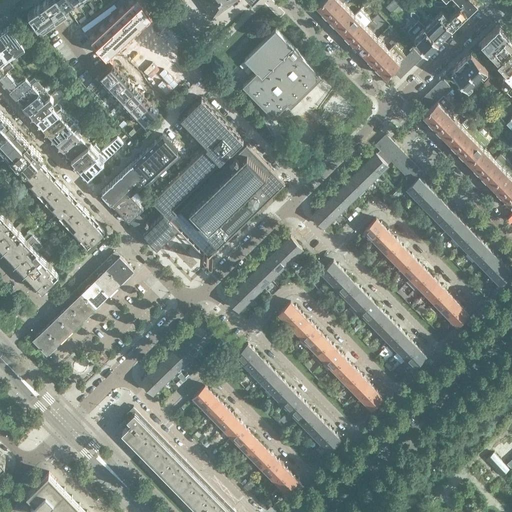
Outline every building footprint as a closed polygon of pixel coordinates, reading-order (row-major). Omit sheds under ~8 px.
[(31,8),(30,9),(42,25),(54,16),(68,7),(63,0),(42,0),(36,5),(36,4),(31,7),(31,8)] [(144,0),(132,0),(93,37),(110,54),(154,13),(144,0)] [(250,0),(252,1),(253,0),(200,0),(202,2),(212,16),(232,2),(234,5),(239,0),(250,0)] [(343,2),(341,0),(320,0),(316,4),(322,10),(326,15),(327,15),(330,18),(329,18),(334,23),(340,28),(354,14),(343,2)] [(478,2),(475,0),(452,0),(458,6),(461,3),(469,11),(478,2)] [(448,31),(469,11),(461,3),(458,6),(449,15),(443,8),(434,17),(448,31)] [(369,22),(377,32),(388,22),(380,12),(369,22)] [(377,37),(366,25),(354,14),(340,28),(345,33),(344,34),(349,39),(349,38),(352,41),(352,42),(357,47),(357,46),(362,51),(377,37)] [(85,15),(78,19),(81,23),(87,18),(85,15)] [(448,31),(434,17),(425,26),(439,40),(448,31)] [(20,37),(10,23),(3,29),(4,29),(5,30),(2,33),(15,50),(24,43),(20,37)] [(490,50),(508,33),(499,24),(498,24),(478,43),(484,50),(487,47),(490,50)] [(439,40),(425,26),(425,25),(419,30),(420,31),(414,37),(427,51),(439,40)] [(322,74),(301,53),(294,46),(276,27),(245,58),(257,70),(243,84),(273,116),(287,102),(290,106),(321,76),(322,75),(322,74)] [(48,60),(27,32),(20,37),(24,43),(41,65),(48,60)] [(15,50),(2,33),(0,34),(0,49),(5,57),(15,50)] [(499,60),(511,47),(511,37),(508,33),(490,50),(489,52),(495,58),(496,56),(499,60)] [(400,61),(388,49),(377,37),(362,51),(368,57),(367,57),(372,62),(372,61),(375,65),(379,70),(380,69),(385,75),(392,69),(398,63),(399,62),(400,61)] [(505,72),(511,65),(511,47),(499,60),(494,64),(503,74),(505,72)] [(488,68),(480,60),(471,50),(462,59),(477,76),(483,70),(484,71),(488,68)] [(414,56),(412,54),(409,51),(408,53),(410,55),(412,57),(414,59),(417,61),(418,60),(416,58),(414,56)] [(477,76),(462,59),(451,69),(468,86),(473,82),(472,81),(477,76)] [(0,67),(5,73),(6,72),(13,66),(9,61),(0,67)] [(114,61),(99,75),(107,84),(122,70),(114,61)] [(45,70),(52,66),(49,62),(42,66),(45,70)] [(403,66),(401,64),(399,62),(398,63),(400,65),(402,67),(404,70),(406,72),(407,70),(405,68),(403,66)] [(506,88),(511,82),(511,65),(505,72),(509,77),(502,83),(506,88)] [(122,70),(107,84),(114,91),(129,77),(122,70)] [(6,72),(5,73),(0,77),(0,80),(9,91),(18,84),(6,72)] [(129,77),(114,91),(122,100),(137,86),(129,77)] [(16,98),(37,81),(34,78),(29,81),(26,78),(18,84),(9,91),(16,98)] [(22,105),(38,91),(35,88),(40,84),(37,81),(16,98),(22,105)] [(443,86),(441,84),(439,81),(437,83),(439,85),(441,87),(443,89),(446,91),(447,90),(445,88),(443,86)] [(467,93),(459,85),(455,90),(463,98),(467,93)] [(137,86),(122,100),(129,107),(144,93),(137,86)] [(29,112),(50,95),(43,87),(38,91),(22,105),(29,112)] [(432,96),(430,94),(428,92),(427,93),(429,95),(431,97),(433,99),(435,102),(436,100),(434,98),(432,96)] [(144,93),(129,107),(136,114),(150,101),(144,93)] [(36,119),(53,105),(50,102),(53,98),(50,94),(50,95),(29,112),(36,119)] [(152,199),(164,211),(170,217),(177,210),(174,207),(243,139),(202,96),(181,117),(208,144),(152,199)] [(449,111),(438,99),(437,99),(436,100),(435,102),(429,107),(423,113),(428,119),(428,120),(432,124),(435,122),(438,125),(435,128),(440,132),(441,132),(446,137),(461,123),(449,111)] [(136,114),(134,116),(142,125),(159,110),(150,101),(136,114)] [(43,127),(64,110),(60,106),(56,109),(53,105),(36,119),(43,127)] [(49,134),(67,120),(63,116),(67,113),(64,110),(43,127),(49,134)] [(0,137),(14,125),(6,117),(0,123),(0,137)] [(56,142),(77,124),(74,121),(70,124),(67,120),(49,134),(56,142)] [(483,146),(472,134),(461,123),(446,137),(451,143),(455,148),(457,146),(460,149),(458,151),(463,156),(463,155),(469,161),(483,146)] [(63,149),(81,135),(77,131),(81,128),(77,124),(56,142),(63,149)] [(0,152),(4,149),(21,133),(14,125),(0,137),(0,152)] [(11,157),(28,141),(21,133),(4,149),(11,157)] [(177,150),(163,133),(155,141),(174,161),(180,156),(176,151),(177,150)] [(71,157),(88,143),(81,135),(63,149),(71,157)] [(117,136),(102,148),(109,156),(117,148),(123,143),(117,136)] [(19,165),(36,149),(28,141),(11,157),(19,165)] [(174,161),(155,141),(147,147),(166,168),(174,161)] [(79,167),(97,153),(88,143),(71,157),(79,167)] [(218,247),(284,182),(285,182),(246,143),(177,210),(170,217),(164,211),(150,225),(147,222),(148,221),(146,219),(145,220),(137,212),(129,219),(157,248),(179,226),(172,220),(182,210),(218,247)] [(390,158),(400,148),(400,147),(400,148),(396,143),(391,148),(390,149),(385,153),(390,158)] [(506,170),(495,158),(483,146),(469,161),(474,166),(473,166),(478,171),(480,169),(483,172),(481,174),(486,179),(491,184),(506,170)] [(166,168),(147,147),(140,154),(159,175),(166,168)] [(394,163),(405,152),(404,152),(400,148),(401,148),(400,148),(390,158),(394,163)] [(26,173),(41,160),(44,157),(36,149),(19,165),(26,173)] [(97,153),(79,167),(82,169),(86,174),(88,176),(106,158),(99,151),(97,153)] [(388,163),(377,152),(376,151),(368,159),(380,171),(388,163)] [(399,168),(410,157),(409,157),(405,153),(405,152),(394,163),(399,168)] [(159,175),(140,154),(133,161),(142,171),(140,174),(146,180),(149,184),(159,175)] [(403,172),(414,162),(410,158),(410,157),(399,168),(403,172)] [(380,171),(368,159),(360,167),(372,179),(380,171)] [(65,186),(56,176),(54,177),(50,174),(52,172),(41,160),(26,173),(24,175),(31,182),(30,184),(47,202),(65,186)] [(130,193),(131,193),(145,180),(146,180),(140,174),(142,171),(133,161),(101,190),(114,204),(123,196),(124,197),(129,192),(130,193)] [(408,177),(419,167),(418,167),(414,163),(414,162),(403,172),(408,177)] [(372,179),(360,167),(352,174),(364,187),(372,179)] [(419,176),(424,172),(423,171),(423,172),(419,167),(408,177),(413,182),(419,176)] [(511,175),(506,170),(491,184),(497,189),(496,190),(501,195),(503,192),(506,196),(504,198),(508,202),(509,202),(511,205),(511,175)] [(364,187),(352,174),(344,182),(356,194),(364,187)] [(415,195),(427,184),(419,176),(413,182),(407,187),(415,195)] [(356,194),(344,182),(336,190),(348,202),(356,194)] [(422,203),(435,192),(427,184),(415,195),(422,203)] [(86,209),(77,199),(75,200),(72,197),(74,195),(65,186),(47,202),(68,225),(86,209)] [(348,202),(336,190),(329,197),(340,210),(348,202)] [(143,206),(131,193),(130,193),(129,192),(124,197),(123,196),(114,204),(129,220),(129,219),(137,212),(143,206)] [(430,211),(442,199),(435,192),(422,203),(430,211)] [(340,210),(329,197),(321,205),(333,217),(340,210)] [(438,219),(450,207),(442,199),(430,211),(438,219)] [(333,217),(321,205),(313,213),(324,225),(333,217)] [(446,227),(458,215),(450,207),(438,219),(446,227)] [(105,230),(98,222),(97,223),(93,220),(95,218),(86,209),(68,225),(87,246),(105,230)] [(0,245),(17,229),(5,216),(0,211),(0,245)] [(453,235),(465,223),(458,215),(446,227),(453,235)] [(372,237),(384,225),(376,217),(364,229),(372,237)] [(461,243),(473,231),(465,223),(453,235),(461,243)] [(380,245),(392,233),(384,225),(372,237),(380,245)] [(39,252),(26,239),(17,229),(0,245),(0,246),(9,256),(10,254),(14,258),(12,259),(21,269),(39,252)] [(469,251),(481,239),(473,231),(461,243),(469,251)] [(387,253),(399,241),(392,233),(380,245),(387,253)] [(302,247),(300,244),(291,234),(282,242),(294,254),(302,247)] [(476,259),(488,247),(481,239),(469,251),(476,259)] [(395,261),(407,249),(399,241),(387,253),(395,261)] [(294,254),(282,242),(275,250),(286,262),(294,254)] [(484,266),(496,255),(488,247),(476,259),(484,266)] [(403,269),(415,257),(407,249),(395,261),(403,269)] [(108,292),(133,268),(115,250),(91,274),(95,278),(108,292)] [(286,262),(275,250),(267,258),(279,270),(286,262)] [(59,273),(48,262),(39,252),(21,269),(30,278),(32,277),(35,280),(34,282),(41,290),(59,273)] [(59,252),(49,261),(52,264),(62,255),(59,252)] [(492,274),(504,262),(496,255),(484,266),(492,274)] [(410,276),(422,265),(415,257),(403,269),(410,276)] [(279,270),(267,258),(259,265),(271,278),(279,270)] [(329,279),(341,267),(333,259),(321,271),(329,279)] [(499,282),(511,271),(504,262),(492,274),(499,282)] [(271,278),(259,265),(251,273),(263,285),(271,278)] [(418,284),(430,273),(422,265),(410,276),(418,284)] [(337,287),(349,275),(341,267),(329,279),(337,287)] [(263,285),(251,273),(243,281),(255,293),(263,285)] [(426,292),(438,280),(430,273),(418,284),(426,292)] [(108,292),(95,278),(91,274),(79,286),(83,290),(96,304),(108,292)] [(345,294),(357,283),(349,275),(337,287),(345,294)] [(433,300),(445,288),(438,280),(426,292),(433,300)] [(255,293),(243,281),(235,288),(247,301),(255,293)] [(352,302),(364,291),(357,283),(345,294),(352,302)] [(96,304),(83,290),(79,286),(66,297),(71,302),(84,316),(96,304)] [(247,301),(235,288),(227,296),(239,308),(247,301)] [(441,308),(453,296),(445,288),(433,300),(441,308)] [(360,310),(372,298),(364,291),(352,302),(360,310)] [(449,316),(461,304),(453,296),(441,308),(449,316)] [(84,316),(71,302),(66,297),(60,304),(64,308),(58,314),(72,327),(84,316)] [(368,318),(380,306),(372,298),(360,310),(368,318)] [(287,320),(299,309),(291,300),(279,312),(287,320)] [(457,324),(469,312),(461,304),(449,316),(457,324)] [(375,326),(387,314),(380,306),(368,318),(375,326)] [(294,328),(306,316),(299,309),(287,320),(294,328)] [(72,327),(58,314),(46,326),(59,339),(72,327)] [(383,334),(395,322),(387,314),(375,326),(383,334)] [(302,336),(314,324),(306,316),(294,328),(302,336)] [(217,330),(212,325),(205,318),(197,326),(209,338),(217,330)] [(391,342),(403,330),(395,322),(383,334),(391,342)] [(310,344),(322,332),(314,324),(302,336),(310,344)] [(59,339),(46,326),(34,338),(47,351),(59,339)] [(209,338),(197,326),(189,333),(201,345),(209,338)] [(398,350),(410,338),(403,330),(391,342),(398,350)] [(317,352),(329,340),(322,332),(310,344),(317,352)] [(201,345),(189,333),(181,341),(193,353),(201,345)] [(406,358),(418,346),(410,338),(398,350),(406,358)] [(325,360),(337,348),(329,340),(317,352),(325,360)] [(193,353),(181,341),(173,349),(185,361),(193,353)] [(244,362),(256,350),(248,342),(236,354),(244,362)] [(414,366),(426,354),(418,346),(406,358),(414,366)] [(332,368),(345,356),(337,348),(325,360),(332,368)] [(185,361),(173,349),(165,356),(177,368),(185,361)] [(251,370),(264,358),(256,350),(244,362),(251,370)] [(177,368),(165,356),(157,364),(169,376),(177,368)] [(340,376),(352,364),(345,356),(332,368),(340,376)] [(259,378),(271,366),(264,358),(251,370),(259,378)] [(169,376),(157,364),(150,372),(161,384),(169,376)] [(348,383),(360,372),(352,364),(340,376),(348,383)] [(267,386),(279,374),(271,366),(259,378),(267,386)] [(161,384),(150,372),(142,379),(153,392),(161,384)] [(355,391),(368,379),(360,372),(348,383),(355,391)] [(274,394),(287,382),(279,374),(267,386),(274,394)] [(363,399),(375,387),(368,379),(355,391),(363,399)] [(282,401),(294,389),(287,382),(274,394),(282,401)] [(201,404),(213,392),(205,384),(193,395),(201,404)] [(371,407),(383,395),(375,387),(363,399),(371,407)] [(290,409),(302,397),(294,389),(282,401),(290,409)] [(209,411),(221,400),(213,392),(201,404),(209,411)] [(297,417),(310,405),(302,397),(290,409),(297,417)] [(216,419),(228,407),(221,400),(209,411),(216,419)] [(305,425),(317,413),(310,405),(297,417),(305,425)] [(238,511),(197,470),(135,406),(129,412),(131,414),(127,418),(128,418),(130,421),(128,423),(129,424),(122,431),(196,506),(199,509),(201,511),(238,511)] [(224,427),(236,415),(228,407),(216,419),(224,427)] [(313,433),(325,421),(317,413),(305,425),(313,433)] [(232,435),(244,423),(236,415),(224,427),(232,435)] [(320,441),(333,429),(325,421),(313,433),(320,441)] [(239,443),(251,431),(244,423),(232,435),(239,443)] [(328,449),(341,437),(333,429),(320,441),(328,449)] [(247,451),(259,439),(251,431),(239,443),(247,451)] [(255,459),(267,447),(259,439),(247,451),(255,459)] [(318,444),(310,452),(317,459),(325,451),(318,444)] [(262,467),(274,455),(267,447),(255,459),(262,467)] [(487,457),(503,474),(510,467),(494,450),(487,457)] [(270,475),(282,463),(274,455),(262,467),(270,475)] [(278,482),(290,471),(282,463),(270,475),(278,482)] [(89,511),(49,471),(27,492),(33,498),(30,501),(24,495),(6,511),(89,511)] [(286,491),(298,479),(290,471),(278,482),(286,491)]
